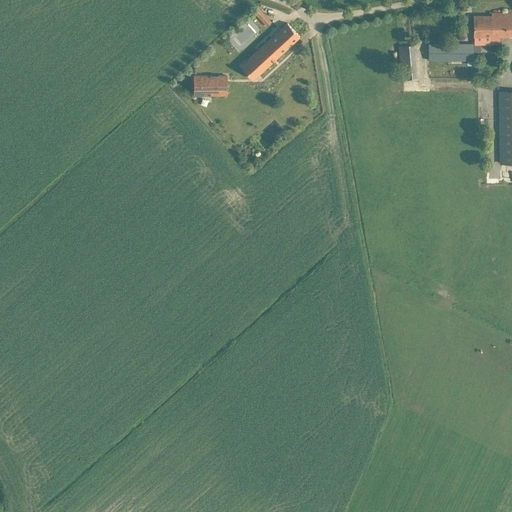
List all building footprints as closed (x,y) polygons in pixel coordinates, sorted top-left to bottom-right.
[(473,15),(473,25),(474,35),(490,36),(490,43),(500,43),(500,36),(511,35),(511,12),(491,12),(491,15),(473,15)] [(288,22),(242,65),(254,77),(260,71),(261,72),(300,36),(288,22)] [(406,45),(399,45),(402,79),(416,77),(412,37),(406,37),(406,45)] [(428,59),(474,60),(474,43),(429,43),(428,59)] [(272,100),(311,58),(305,52),(266,94),(272,100)] [(227,75),(194,75),(194,94),(227,94),(227,75)] [(511,90),(499,91),(500,162),(511,162),(511,90)]
